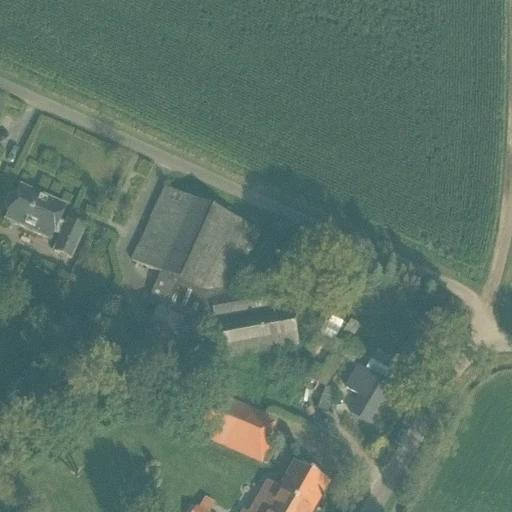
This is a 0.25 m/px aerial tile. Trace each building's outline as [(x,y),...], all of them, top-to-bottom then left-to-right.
[(5,222),(51,243),(55,236),(60,238),(57,245),(52,255),(69,263),(84,230),(67,223),(66,226),(58,223),(65,209),(20,189),(15,199),(11,197),(7,198),(3,207),(5,211),(9,213),(5,222)] [(164,190),(156,208),(132,262),(163,276),(150,304),(158,308),(142,344),(188,364),(203,328),(216,334),(221,361),(298,347),(290,308),(275,311),(271,290),(240,296),(238,288),(226,290),(239,261),(246,264),(260,233),(164,190)] [(330,355),(314,382),(324,388),(340,361),(342,358),(353,364),(361,350),(340,338),(330,355)] [(358,369),(347,386),(345,390),(359,397),(348,415),(365,425),(388,387),(383,384),(389,374),(370,363),(364,373),(358,369)] [(188,433),(261,465),(279,423),(207,391),(188,433)] [(312,511),(328,484),(311,474),(295,465),(280,490),(267,511),(312,511)]
